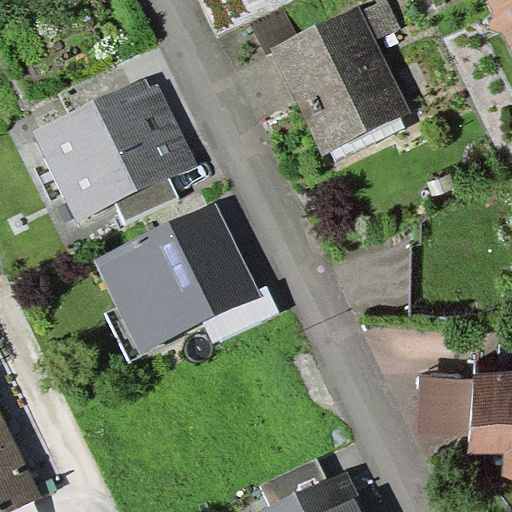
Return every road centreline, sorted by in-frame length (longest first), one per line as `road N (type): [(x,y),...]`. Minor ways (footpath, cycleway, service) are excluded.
road 1 (residential): [(422,511),(171,0)]
road 2 (residential): [(93,511),(0,322)]
